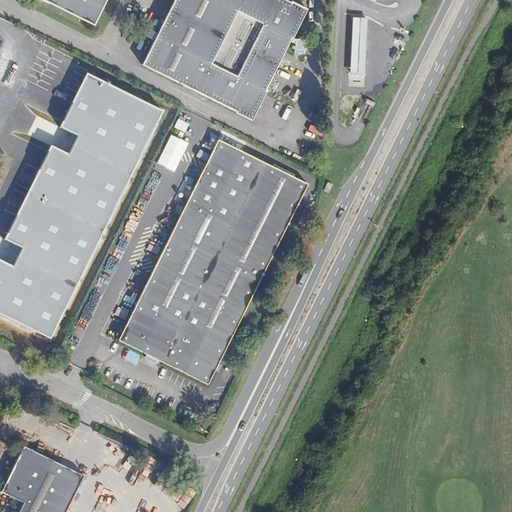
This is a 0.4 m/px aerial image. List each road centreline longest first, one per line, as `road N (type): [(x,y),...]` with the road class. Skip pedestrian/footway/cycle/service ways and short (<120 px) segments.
road 1 (secondary): [(218,511),(473,0)]
road 2 (residential): [(326,249),(311,261),(219,443),(184,446),(0,365)]
road 3 (secondary): [(326,249),(199,511)]
road 4 (secondary): [(448,0),(326,249)]
road 5 (unknown): [(84,244),(47,232),(2,312),(32,326),(56,301),(100,322)]
road 6 (unknown): [(56,301),(152,110)]
road 7 (unknown): [(79,511),(101,460),(159,495),(163,511)]
